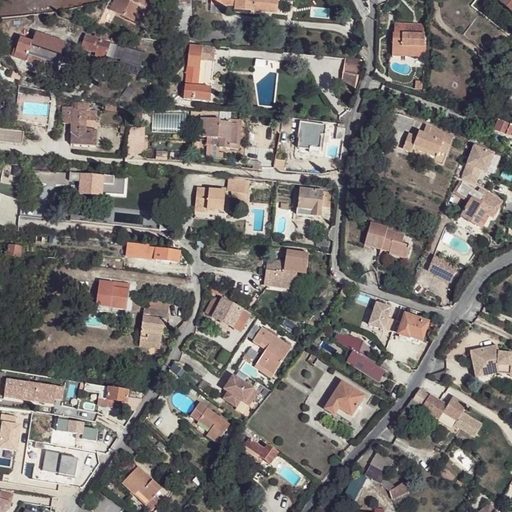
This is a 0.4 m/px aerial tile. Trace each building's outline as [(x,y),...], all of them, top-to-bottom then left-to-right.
[(140,1),(145,4),(146,0),(113,0),(112,1),(118,4),(116,11),(134,17),(140,1)] [(275,13),(276,0),(235,0),(235,10),(252,12),(253,10),(275,13)] [(511,0),(496,0),(511,12),(511,0)] [(118,4),(112,1),(110,8),(116,11),(118,4)] [(139,20),(145,4),(140,1),(134,17),(139,20)] [(46,60),(59,64),(66,42),(36,33),(33,43),(29,55),(46,60)] [(401,47),(402,34),(393,34),(392,56),(402,56),(402,54),(402,47),(401,47)] [(425,35),(402,34),(401,47),(402,47),(414,48),(414,55),(413,57),(424,57),(425,35)] [(94,37),(86,35),(81,47),(96,52),(95,56),(105,60),(106,57),(114,60),(119,46),(100,40),(94,37)] [(29,55),(33,43),(21,39),(14,58),(27,62),(29,55)] [(189,45),(186,66),(198,67),(202,47),(189,45)] [(214,61),(214,47),(204,46),(204,60),(214,61)] [(46,60),(29,55),(27,62),(44,68),(46,60)] [(346,58),(340,88),(356,91),(362,60),(346,58)] [(198,67),(186,66),(183,84),(195,86),(198,67)] [(195,86),(183,84),(181,98),(190,100),(209,102),(210,88),(203,87),(195,86)] [(63,107),(62,124),(71,124),(70,145),(91,146),(92,130),(85,129),(85,119),(85,111),(87,111),(88,104),(73,103),(73,108),(63,107)] [(85,111),(85,119),(95,119),(96,111),(87,111),(85,111)] [(218,138),(218,145),(218,148),(237,149),(239,120),(230,119),(229,123),(218,122),(218,120),(200,119),(198,136),(207,137),(218,138)] [(509,140),(511,133),(511,125),(497,120),(492,133),(509,140)] [(321,135),(323,135),(324,125),(299,122),(296,139),(298,140),(297,148),(306,150),(306,147),(318,148),(320,141),(321,135)] [(343,140),(345,124),(337,123),(335,139),(343,140)] [(147,127),(134,126),(132,148),(145,149),(147,127)] [(409,134),(404,147),(413,151),(414,148),(416,143),(439,152),(440,151),(447,153),(454,137),(426,126),(423,133),(419,132),(417,137),(409,134)] [(21,130),(15,130),(0,127),(0,141),(20,144),(21,130)] [(207,145),(218,145),(218,138),(207,137),(207,145)] [(436,157),(439,152),(416,143),(414,148),(436,157)] [(476,146),(463,179),(477,184),(482,170),(488,172),(496,154),(476,146)] [(79,181),(78,194),(99,196),(99,195),(105,196),(106,190),(128,194),(130,176),(97,172),(98,166),(69,163),(68,172),(33,167),(32,179),(45,181),(45,184),(54,185),(54,182),(67,184),(68,180),(79,181)] [(226,191),(231,192),(247,194),(249,179),(229,177),(226,191)] [(456,193),(471,201),(462,217),(481,227),(495,203),(482,195),(477,193),(461,183),(456,193)] [(195,188),(194,208),(206,210),(223,211),(225,191),(195,188)] [(326,193),(293,189),(290,214),(314,217),(315,208),(324,209),(326,193)] [(247,194),(231,192),(231,197),(236,197),(235,201),(247,202),(247,194)] [(481,227),(462,217),(457,226),(475,237),(481,227)] [(386,228),(370,224),(364,246),(380,251),(379,253),(404,260),(408,246),(400,244),(402,236),(385,232),(386,228)] [(19,258),(21,247),(8,246),(6,256),(19,258)] [(176,263),(178,252),(140,246),(138,255),(176,263)] [(53,261),(54,252),(38,250),(37,259),(53,261)] [(306,254),(288,251),(286,251),(284,262),(283,271),(296,273),(305,274),(308,255),(306,254)] [(75,264),(76,255),(64,253),(63,265),(75,266),(75,264)] [(456,268),(434,256),(428,271),(451,283),(456,268)] [(283,271),(284,262),(267,260),(264,278),(268,279),(267,286),(290,290),(291,290),(292,290),(293,289),(294,288),(296,273),(283,271)] [(125,311),(128,284),(101,281),(98,308),(125,311)] [(354,290),(344,284),(338,294),(347,299),(354,290)] [(212,318),(220,301),(212,297),(204,315),(212,318)] [(143,310),(167,313),(169,303),(144,300),(143,310)] [(240,332),(248,314),(220,301),(212,318),(240,332)] [(383,332),(384,330),(388,319),(391,309),(376,303),(368,326),(383,332)] [(159,344),(161,334),(162,323),(165,323),(167,313),(143,310),(138,341),(159,344)] [(427,323),(404,315),(401,323),(397,334),(397,335),(407,338),(408,336),(421,341),(427,323)] [(392,333),(395,322),(388,319),(384,330),(392,333)] [(392,333),(397,334),(401,323),(396,321),(392,333)] [(255,363),(272,374),(291,349),(261,329),(253,341),(259,345),(261,343),(266,347),(265,350),(255,363)] [(341,339),(342,336),(342,335),(338,334),(333,342),(340,346),(343,340),(341,339)] [(340,346),(351,353),(345,361),(353,366),(351,368),(359,372),(364,368),(367,372),(365,376),(366,374),(377,381),(383,373),(367,363),(368,360),(357,353),(361,343),(361,342),(342,336),(341,339),(343,340),(340,346)] [(373,355),(361,343),(357,353),(368,360),(373,355)] [(473,351),(477,377),(499,373),(511,376),(511,377),(511,353),(501,352),(500,345),(473,351)] [(381,362),(377,366),(385,371),(387,369),(381,362)] [(269,378),(272,374),(255,363),(253,367),(269,378)] [(259,391),(233,375),(228,383),(232,385),(228,392),(223,398),(237,407),(241,400),(249,406),(259,391)] [(61,390),(0,380),(0,398),(6,400),(6,397),(33,401),(32,404),(47,406),(48,401),(59,403),(61,390)] [(338,409),(350,417),(363,396),(340,382),(323,409),(333,416),(334,414),(338,409)] [(86,385),(79,383),(78,391),(85,392),(86,385)] [(108,388),(86,385),(85,392),(98,394),(106,396),(108,388)] [(127,391),(108,388),(106,396),(98,394),(95,406),(124,411),(125,399),(127,391)] [(419,390),(412,400),(424,406),(430,396),(419,390)] [(453,395),(448,405),(443,413),(458,421),(455,425),(476,436),(484,421),(463,410),(467,402),(453,395)] [(430,396),(424,406),(423,409),(440,419),(443,413),(448,405),(430,396)] [(139,402),(125,399),(124,411),(134,413),(139,402)] [(208,407),(198,420),(210,429),(207,434),(216,441),(230,424),(208,407)] [(347,422),(350,417),(338,409),(334,414),(347,422)] [(13,415),(0,413),(0,447),(15,450),(19,423),(12,422),(13,415)] [(56,421),(57,417),(46,415),(43,431),(54,432),(56,421)] [(415,423),(407,420),(402,430),(410,433),(415,423)] [(67,422),(56,421),(54,432),(65,434),(67,422)] [(65,434),(80,436),(82,425),(67,422),(65,434)] [(80,436),(91,438),(93,427),(82,425),(80,436)] [(250,437),(236,454),(252,466),(259,456),(264,448),(250,437)] [(270,465),(278,453),(266,445),(264,448),(259,456),(262,459),(270,465)] [(62,453),(46,450),(43,469),(58,472),(58,474),(74,477),(78,457),(62,455),(62,453)] [(377,452),(364,475),(368,477),(376,481),(381,484),(393,461),(377,452)] [(259,456),(252,466),(255,468),(262,459),(259,456)] [(123,483),(135,494),(137,492),(140,489),(151,499),(147,503),(153,508),(162,497),(156,492),(161,486),(137,466),(123,483)] [(368,477),(364,475),(358,472),(341,505),(350,509),(368,477)] [(369,486),(371,490),(375,489),(377,484),(371,481),(369,486)] [(389,493),(395,506),(411,499),(404,485),(389,493)] [(0,511),(5,511),(8,510),(13,496),(0,492),(0,511)] [(104,496),(96,509),(100,511),(120,511),(123,508),(104,496)] [(45,511),(31,503),(25,511),(45,511)]
